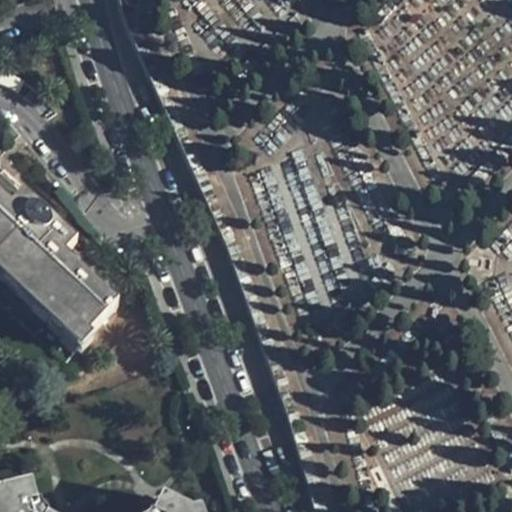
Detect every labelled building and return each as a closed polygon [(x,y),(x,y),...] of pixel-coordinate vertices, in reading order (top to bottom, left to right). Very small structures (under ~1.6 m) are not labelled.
[(7,170),(0,175),(0,190),(10,204),(24,193),(7,170)] [(0,204),(0,276),(79,348),(116,306),(64,260),(76,245),(22,196),(8,212),(0,204)] [(79,348),(0,276),(0,348),(44,388),(79,348)] [(0,453),(0,497),(13,494),(0,453)] [(23,490),(13,494),(0,497),(0,511),(173,511),(158,504),(153,511),(37,511),(32,508),(30,510),(23,490)]
